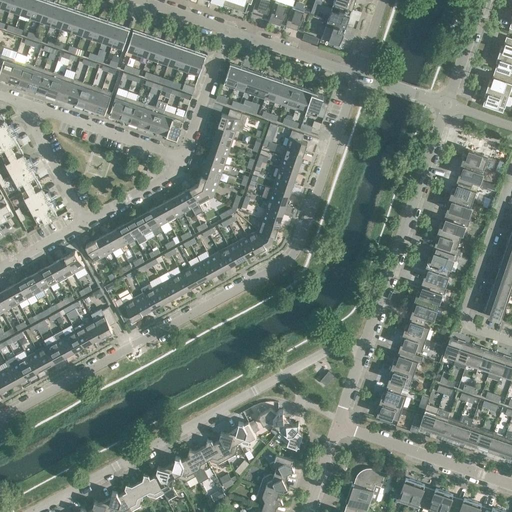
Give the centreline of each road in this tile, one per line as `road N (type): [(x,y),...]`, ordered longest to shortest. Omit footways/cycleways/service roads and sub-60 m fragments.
road 1 (residential): [(0,415),(287,258),(355,74)]
road 2 (residential): [(38,511),(341,343),(362,350)]
road 3 (residential): [(362,350),(446,103)]
road 4 (residential): [(511,172),(464,308),(468,325),(511,341)]
road 5 (residential): [(336,425),(511,485)]
road 6 (residential): [(181,158),(24,104)]
road 7 (residential): [(181,158),(226,29)]
road 8 (residential): [(355,74),(226,29)]
road 9 (residential): [(84,223),(24,104)]
